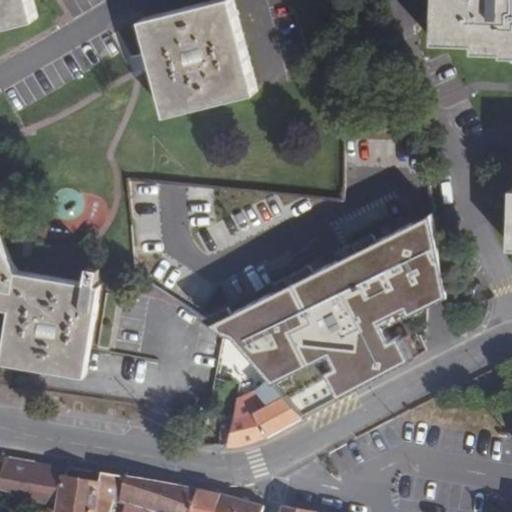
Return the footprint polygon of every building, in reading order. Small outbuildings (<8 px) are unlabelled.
[(31,0),(0,0),(0,26),(36,17),(31,0)] [(232,0),(200,0),(143,16),(166,109),(256,86),(232,0)] [(511,0),(436,0),(437,12),(431,12),(430,40),(468,41),(468,49),(493,49),(494,48),(511,48),(511,0)] [(435,207),(211,321),(224,329),(238,333),(275,378),(277,380),(332,351),(339,363),(329,368),(343,393),(415,355),(402,331),(393,336),(383,317),(408,304),(412,311),(452,290),(435,207)] [(0,307),(10,309),(5,356),(88,371),(101,282),(98,282),(101,264),(87,262),(85,279),(19,268),(0,236),(0,307)] [(244,428),(242,441),(250,440),(258,438),(268,433),(278,429),(305,414),(277,380),(275,378),(259,390),(269,405),(255,412),(252,413),(248,415),(245,416),(244,428)] [(232,429),(230,442),(242,441),(244,428),(232,429)] [(51,511),(57,511),(64,476),(66,465),(5,454),(0,486),(28,500),(47,510),(51,511)] [(57,511),(109,511),(125,476),(104,472),(101,483),(64,476),(57,511)] [(216,511),(222,495),(189,487),(130,477),(121,503),(144,511),(216,511)] [(216,511),(263,511),(265,506),(222,495),(216,511)] [(144,511),(121,503),(117,511),(144,511)]
